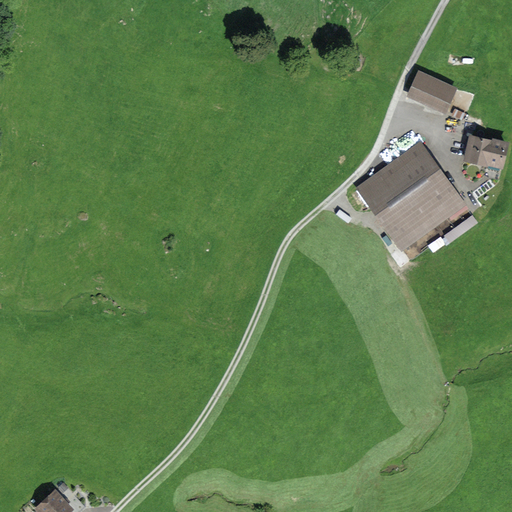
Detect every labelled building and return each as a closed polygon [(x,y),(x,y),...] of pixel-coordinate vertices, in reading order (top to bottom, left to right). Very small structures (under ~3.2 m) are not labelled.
[(418,72),(408,96),(463,119),(473,95),(418,72)] [(473,137),(466,161),(503,171),(509,146),(473,137)] [(466,206),(421,143),(356,189),(402,252),(466,206)] [(473,209),(444,230),(451,238),(479,218),(473,209)] [(428,240),(434,249),(446,241),(440,232),(428,240)] [(56,491),(35,509),(37,511),(74,511),(56,491)]
